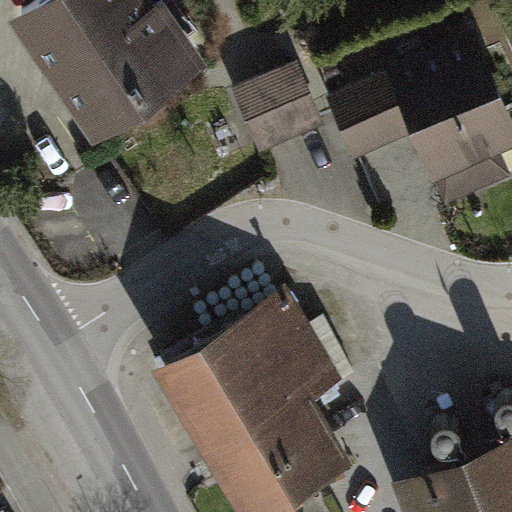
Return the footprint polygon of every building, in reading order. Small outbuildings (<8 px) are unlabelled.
[(153,0),(38,0),(22,11),(103,131),(198,67),(153,0)] [(511,143),(511,93),(483,25),(378,71),(404,133),(421,126),(441,174),(511,143)] [(263,145),(325,119),(300,59),(238,85),(263,145)] [(404,133),(378,71),(332,90),(359,152),(404,133)] [(290,284),(164,355),(252,509),(336,461),(301,399),(336,379),(308,333),(316,330),(290,284)] [(511,408),(508,409),(504,413),(501,418),(501,421),(501,427),(504,432),(506,434),(510,437),(511,436),(511,408)] [(450,435),(444,437),(439,440),(437,445),(436,449),(437,454),(439,459),(441,461),(446,464),(451,465),(454,465),(459,463),(465,458),(467,453),(467,448),(466,445),(463,440),(459,437),(457,435),(450,435)] [(511,511),(511,444),(401,487),(411,511),(511,511)]
